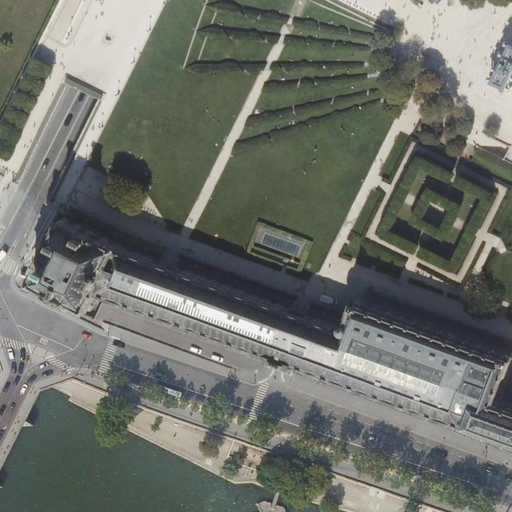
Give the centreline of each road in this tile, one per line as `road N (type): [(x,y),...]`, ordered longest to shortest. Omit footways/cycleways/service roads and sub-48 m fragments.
road 1 (primary): [(95,349),(511,489)]
road 2 (secondary): [(0,242),(119,0)]
